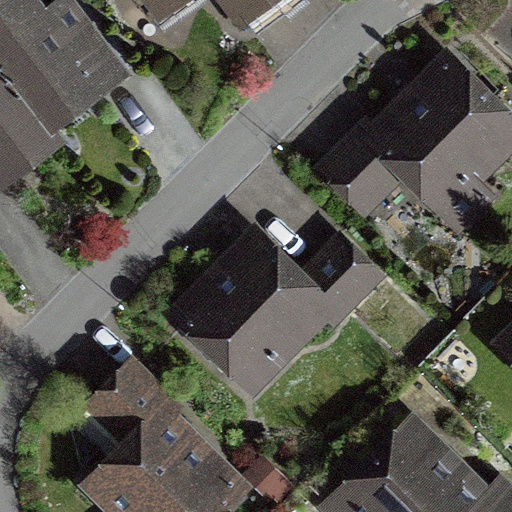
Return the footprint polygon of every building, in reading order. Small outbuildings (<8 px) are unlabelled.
[(0,183),(3,181),(0,177),(0,164),(44,132),(45,132),(36,120),(85,83),(94,95),(120,75),(84,27),(60,45),(52,34),(26,0),(11,0),(0,8),(0,183)] [(223,0),(241,23),(271,0),(223,0)] [(375,144),(361,129),(321,169),(361,209),(400,170),(455,228),(486,197),(468,179),(511,134),(511,126),(446,61),(423,83),(431,91),(423,98),(414,97),(406,101),(402,109),(403,117),(375,144)] [(334,318),(374,278),(334,238),(295,277),(254,237),(231,259),(239,266),(231,274),(221,273),(214,276),(210,285),(211,293),(183,321),(231,369),(253,347),(269,363),(323,308),(334,318)] [(117,511),(215,511),(236,491),(160,415),(169,406),(128,366),(89,405),(93,409),(103,399),(138,434),(88,483),(117,511)] [(368,506),(362,511),(511,511),(511,496),(500,484),(482,501),(406,426),(347,485),(368,506)]
